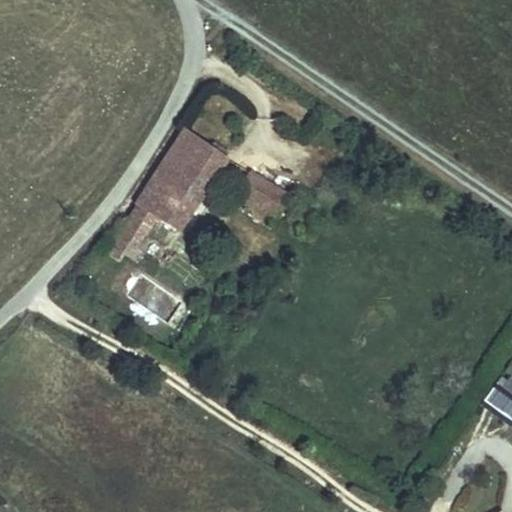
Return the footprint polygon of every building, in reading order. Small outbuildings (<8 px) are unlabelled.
[(224,161),(181,134),(135,205),(182,233),(224,161)] [(290,200),(295,190),(262,171),(256,183),(290,200)] [(290,200),(256,183),(246,177),(232,201),(275,225),(290,200)] [(145,256),(155,239),(125,222),(111,247),(122,253),(126,246),(145,256)] [(132,273),(120,297),(171,322),(183,297),(132,273)] [(511,410),(497,429),(511,440),(511,410)]
